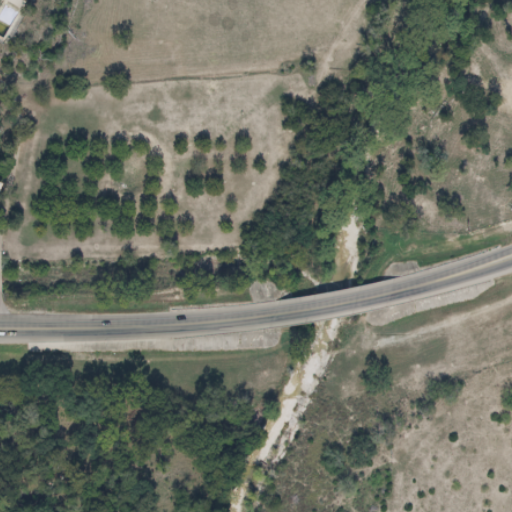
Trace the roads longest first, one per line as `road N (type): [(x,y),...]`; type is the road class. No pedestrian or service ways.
road 1 (primary): [(246,320),(0,329)]
road 2 (primary): [(385,295),(246,320)]
road 3 (primary): [(511,261),(385,295)]
